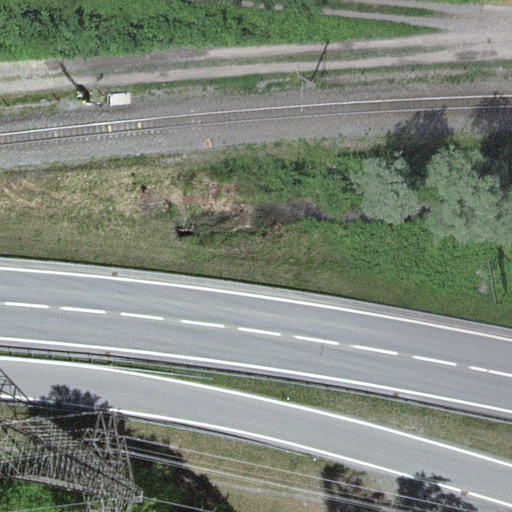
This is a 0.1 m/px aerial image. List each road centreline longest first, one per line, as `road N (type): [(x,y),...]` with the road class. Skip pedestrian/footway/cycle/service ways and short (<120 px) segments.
road 1 (tertiary): [(0,389),(374,442),(511,475)]
road 2 (primary): [(511,376),(293,336),(0,304)]
road 3 (track): [(113,0),(511,27)]
